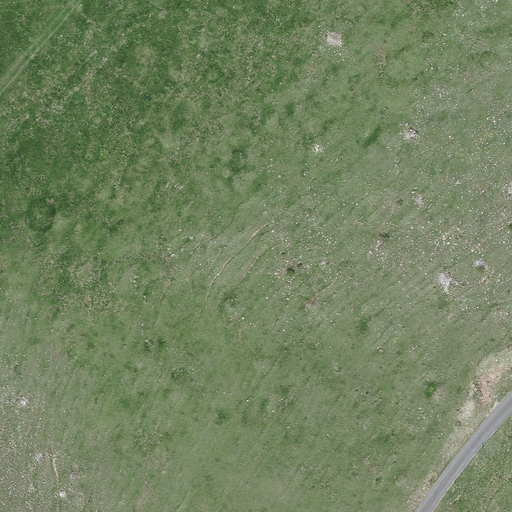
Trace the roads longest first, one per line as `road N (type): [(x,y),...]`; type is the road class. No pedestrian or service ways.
road 1 (unclassified): [(420,511),(511,398)]
road 2 (track): [(0,96),(74,0)]
